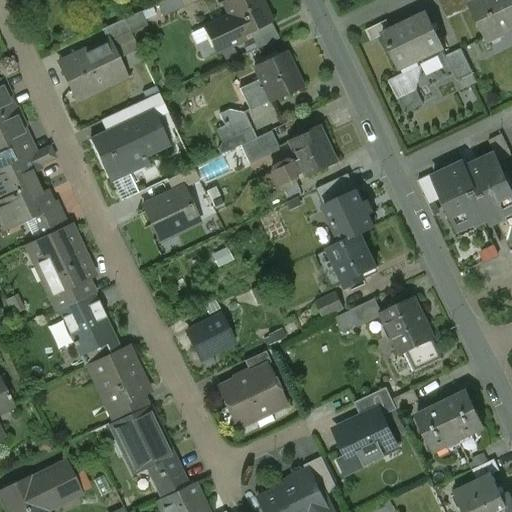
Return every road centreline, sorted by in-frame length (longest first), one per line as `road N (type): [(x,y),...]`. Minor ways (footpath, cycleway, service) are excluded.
road 1 (residential): [(302,427),(217,465),(0,11)]
road 2 (residential): [(482,345),(315,0)]
